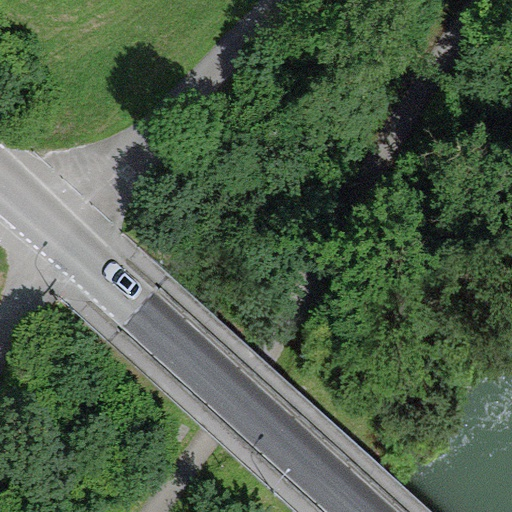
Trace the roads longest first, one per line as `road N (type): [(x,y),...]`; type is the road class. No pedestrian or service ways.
road 1 (tertiary): [(368,511),(0,177)]
road 2 (track): [(300,0),(90,214)]
